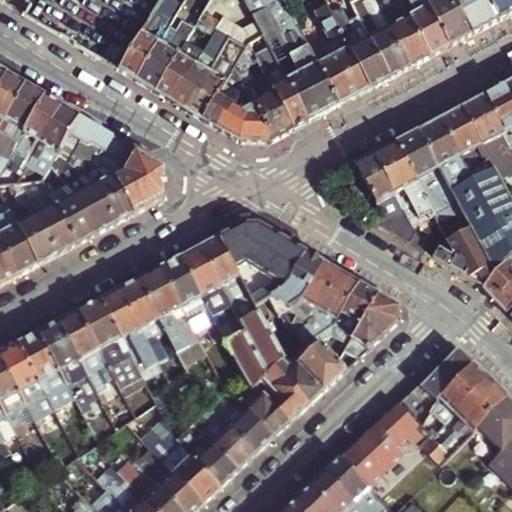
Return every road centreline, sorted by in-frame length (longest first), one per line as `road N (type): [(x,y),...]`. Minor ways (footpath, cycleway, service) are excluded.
road 1 (residential): [(458,306),(239,511)]
road 2 (residential): [(511,50),(252,187)]
road 3 (residential): [(0,40),(252,187)]
road 4 (residential): [(252,187),(0,320)]
road 5 (residential): [(458,306),(252,187)]
